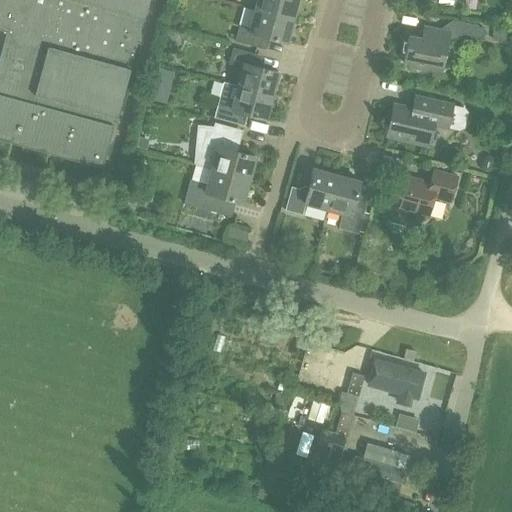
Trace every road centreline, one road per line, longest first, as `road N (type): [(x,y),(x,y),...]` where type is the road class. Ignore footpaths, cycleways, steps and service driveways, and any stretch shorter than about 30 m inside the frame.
road 1 (residential): [(252,275),(0,204)]
road 2 (residential): [(479,328),(252,275)]
road 3 (residential): [(433,511),(479,328)]
road 4 (residential): [(377,0),(352,120),(322,132),(310,104)]
road 5 (residential): [(252,275),(292,126),(310,104)]
road 6 (residential): [(479,328),(511,185)]
